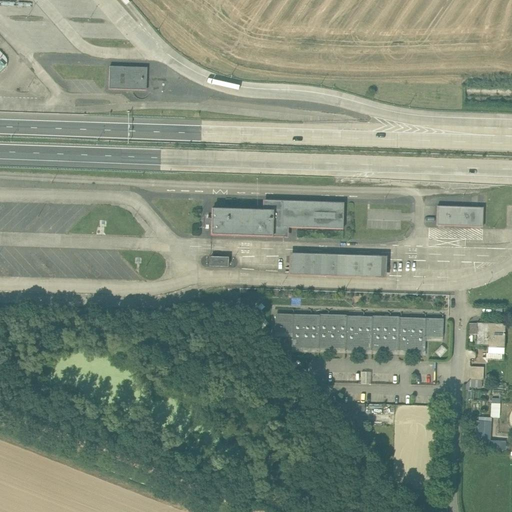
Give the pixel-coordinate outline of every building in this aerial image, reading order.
[(109,67),(108,91),(146,92),(147,68),(109,67)] [(344,205),(285,203),(285,204),(263,203),(263,214),(274,214),(273,240),(289,241),(289,230),(343,232),(344,205)] [(483,209),(437,207),(436,227),(483,228),(483,209)] [(263,214),(212,212),(211,238),(273,240),(274,214),(263,214)] [(230,258),(211,257),(211,267),(229,267),(230,258)] [(388,260),(293,257),(292,276),(387,280),(388,260)] [(374,319),(348,318),(321,317),(321,318),(277,316),(277,332),(294,333),(294,347),(321,348),(321,347),(346,348),(346,349),(373,350),(373,349),(399,350),(399,351),(426,351),(427,337),(444,337),(445,321),(401,320),(401,319),(374,318),(374,319)] [(505,325),(490,324),(490,323),(489,323),(489,324),(478,324),(478,323),(477,323),(476,345),(488,346),(488,347),(505,348),(506,324),(505,324),(505,325)] [(487,375),(475,374),(474,387),(487,387),(487,375)] [(491,397),(490,417),(499,417),(499,397),(491,397)] [(489,440),(490,417),(476,416),(475,446),(504,447),(504,441),(489,440)]
